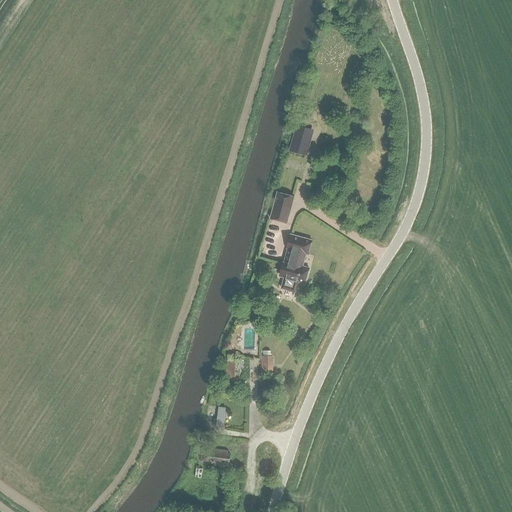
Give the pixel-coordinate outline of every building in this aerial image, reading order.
[(314,130),(296,125),(289,151),(306,156),(314,130)] [(295,195),(277,191),(270,218),(287,223),(295,195)] [(283,262),(280,275),(284,276),(281,288),(295,292),(298,281),(305,283),(309,268),(302,266),(306,254),(308,255),(312,240),(291,235),(287,249),(292,250),(289,264),(283,262)] [(245,379),(244,356),(228,357),(229,380),(245,379)] [(273,356),(261,356),(262,372),(273,371),(273,356)] [(223,428),(225,408),(218,407),(217,419),(216,421),(216,427),(223,428)] [(235,470),(237,457),(230,456),(230,453),(208,450),(206,466),(220,468),(220,471),(228,472),(228,469),(235,470)]
